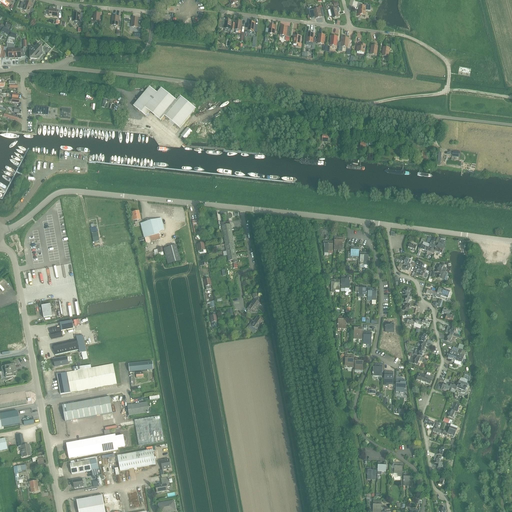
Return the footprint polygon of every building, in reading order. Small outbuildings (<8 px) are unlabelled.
[(22,3),(20,9),(23,10),(29,13),(32,4),(26,2),(26,4),(22,3)] [(357,13),(357,16),(361,16),(361,15),(365,15),(365,11),(366,11),(370,12),(370,6),(367,6),(367,5),(364,5),(364,7),(359,6),(359,8),(359,14),(357,13)] [(49,15),(49,16),(58,17),(58,11),(53,10),(54,8),(50,7),(49,11),(47,13),(49,15)] [(330,10),(332,19),(339,17),(337,12),(340,11),(339,8),(335,9),(333,7),(332,10),(330,10)] [(314,13),(310,14),(311,19),(315,18),(315,19),(322,17),(320,12),(323,12),(322,8),(318,9),(316,8),(315,10),(313,10),(314,13)] [(74,13),(73,22),(74,22),(76,24),(78,23),(79,23),(82,23),(82,19),(80,19),(80,14),(74,13)] [(94,13),(93,19),(91,18),(91,22),(93,22),(99,23),(100,14),(94,13)] [(112,17),(112,26),(113,26),(115,28),(117,26),(118,26),(120,26),(121,23),(118,23),(119,17),(112,17)] [(132,18),(131,27),(133,27),(136,28),(138,28),(141,28),(141,24),(138,23),(138,19),(132,18)] [(219,24),(218,28),(220,28),(221,28),(230,30),(231,21),(225,20),(224,25),(222,25),(220,24),(219,24)] [(245,28),(244,31),(247,31),(249,31),(250,33),(252,32),(254,32),(257,32),(258,26),(255,25),(255,23),(249,22),(248,28),(245,28)] [(276,26),(269,25),(268,34),(269,34),(271,36),(273,34),(277,35),(277,31),(275,31),(276,26)] [(306,42),(306,46),(312,47),(311,50),(314,50),(315,43),(316,40),(313,39),(314,34),(308,33),(306,42)] [(318,40),(316,40),(315,43),(324,44),(325,35),(319,35),(318,40)] [(301,47),(301,44),(300,44),(301,37),(294,36),(293,44),(297,45),(297,46),(301,47)] [(330,46),(339,47),(339,43),(337,43),(337,37),(331,37),(330,46)] [(342,43),(339,43),(339,47),(340,47),(347,48),(349,39),(342,38),(342,43)] [(12,61),(15,61),(15,50),(14,48),(15,46),(7,44),(5,58),(9,58),(9,59),(12,59),(12,60),(11,60),(12,61)] [(364,53),(365,45),(360,44),(360,47),(357,47),(357,52),(364,53)] [(34,48),(30,48),(30,52),(30,60),(38,60),(38,57),(40,56),(42,55),(42,47),(34,48)] [(15,50),(15,61),(18,60),(18,59),(21,59),(21,57),(25,57),(25,58),(23,49),(23,50),(15,50)] [(176,101),(174,99),(161,89),(157,93),(149,87),(133,107),(146,117),(149,112),(160,121),(164,116),(179,129),(196,110),(180,97),(176,101)] [(36,106),(35,114),(48,116),(48,108),(36,106)] [(187,128),(181,136),(185,140),(192,132),(187,128)] [(135,226),(135,223),(137,222),(137,220),(140,220),(139,212),(133,213),(133,217),(132,217),(132,221),(133,221),(134,226),(135,226)] [(157,220),(141,224),(144,238),(145,238),(146,243),(151,242),(160,239),(159,234),(160,234),(159,231),(160,231),(164,230),(161,218),(157,220)] [(221,223),(223,231),(231,230),(230,225),(226,225),(225,223),(221,223)] [(224,236),(225,243),(229,243),(233,242),(232,235),(224,236)] [(428,248),(427,252),(434,255),(434,252),(436,246),(430,244),(428,248)] [(434,252),(441,255),(444,248),(437,245),(436,246),(434,252)] [(168,265),(180,261),(176,246),(164,249),(168,265)] [(158,249),(154,250),(155,256),(164,255),(163,248),(158,248),(158,249)] [(400,264),(406,266),(407,266),(407,264),(409,260),(402,257),(400,264)] [(417,262),(414,269),(415,270),(416,270),(417,270),(421,271),(421,272),(422,269),(423,265),(419,263),(417,262)] [(438,266),(436,273),(440,274),(441,272),(445,273),(446,268),(443,267),(440,266),(438,266)] [(421,271),(419,276),(423,278),(426,279),(428,272),(426,271),(422,269),(421,272),(421,271)] [(448,274),(441,272),(440,274),(438,279),(446,281),(448,274)] [(442,292),(441,295),(440,297),(447,299),(449,295),(450,292),(443,289),(442,292)] [(428,290),(426,294),(430,296),(429,297),(432,298),(433,297),(434,292),(428,290)] [(254,300),(251,304),(257,309),(260,305),(261,306),(262,305),(261,302),(259,300),(257,293),(253,294),(253,298),(254,298),(255,301),(254,300)] [(403,303),(406,304),(408,305),(408,304),(409,301),(410,301),(412,298),(410,298),(408,297),(406,296),(403,303)] [(254,313),(257,309),(251,304),(247,310),(251,312),(252,311),(254,313)] [(50,305),(42,306),(44,318),(52,317),(50,305)] [(257,318),(254,322),(260,326),(265,320),(259,317),(258,319),(257,318)] [(61,331),(73,329),(72,321),(60,323),(60,326),(49,329),(52,339),(63,337),(61,331)] [(249,325),(247,329),(250,331),(250,330),(254,333),(257,330),(257,331),(260,326),(255,322),(254,322),(251,326),(249,325)] [(448,327),(445,333),(448,334),(452,336),(453,336),(456,337),(457,336),(453,334),(454,331),(455,332),(456,330),(455,329),(450,328),(448,327)] [(422,334),(420,341),(422,342),(424,343),(426,339),(427,339),(428,336),(427,336),(422,334)] [(77,340),(53,345),(55,354),(55,356),(62,354),(79,351),(80,354),(82,353),(82,354),(83,360),(87,359),(86,354),(82,335),(76,337),(77,340)] [(422,342),(420,349),(424,350),(426,346),(429,347),(430,345),(427,344),(427,343),(424,343),(422,342)] [(449,354),(448,358),(452,360),(451,361),(454,362),(455,361),(457,354),(459,349),(453,347),(452,351),(450,351),(449,354)] [(454,362),(454,363),(460,366),(461,364),(463,359),(464,356),(460,354),(462,350),(459,349),(457,354),(455,361),(454,362)] [(413,356),(410,363),(417,366),(419,361),(423,362),(424,359),(420,357),(420,358),(413,356)] [(67,357),(58,359),(53,360),(55,367),(68,365),(67,357)] [(152,362),(129,364),(129,372),(153,370),(152,362)] [(4,371),(5,375),(4,376),(3,377),(2,378),(2,379),(3,380),(4,381),(5,381),(5,382),(13,378),(12,377),(16,376),(15,370),(16,370),(15,365),(16,364),(1,367),(2,371),(4,371)] [(113,364),(91,368),(90,365),(74,368),(75,371),(57,375),(60,395),(116,384),(113,364)] [(416,380),(421,382),(420,384),(422,385),(425,376),(419,374),(416,380)] [(425,376),(422,385),(424,386),(425,383),(430,385),(433,377),(426,375),(425,376)] [(457,388),(457,389),(461,390),(461,392),(461,393),(463,393),(464,393),(465,392),(467,384),(459,381),(457,386),(457,388)] [(112,413),(109,397),(62,406),(65,422),(112,413)] [(129,416),(149,413),(147,403),(128,406),(129,416)] [(16,411),(0,414),(0,418),(2,427),(19,424),(18,420),(16,411)] [(135,420),(139,446),(164,442),(160,416),(135,420)] [(448,433),(447,435),(452,437),(451,438),(453,438),(457,429),(450,426),(450,427),(448,433)] [(95,439),(97,453),(118,450),(118,448),(125,446),(123,436),(116,437),(115,435),(111,436),(110,430),(104,431),(105,437),(95,439)] [(22,458),(31,456),(29,445),(24,446),(22,435),(16,436),(18,447),(20,447),(22,458)] [(69,459),(97,453),(95,439),(69,443),(66,444),(69,459)] [(144,451),(117,456),(120,471),(147,466),(156,464),(153,450),(144,451)] [(96,460),(70,465),(72,474),(98,470),(96,460)] [(169,460),(161,461),(162,470),(171,469),(169,460)] [(437,469),(441,471),(444,472),(447,465),(444,464),(439,463),(439,465),(437,469)] [(14,467),(17,486),(20,485),(20,484),(23,483),(23,481),(25,481),(24,477),(22,477),(21,475),(18,475),(17,467),(14,467)] [(162,485),(155,486),(157,493),(168,491),(167,487),(170,487),(169,486),(168,477),(161,479),(162,485)] [(73,481),(74,488),(83,487),(82,479),(73,481)] [(37,485),(38,484),(37,481),(29,483),(31,493),(38,492),(37,485)] [(78,511),(105,511),(102,496),(77,500),(78,511)] [(159,504),(160,510),(160,511),(169,511),(175,511),(173,502),(159,504)]
